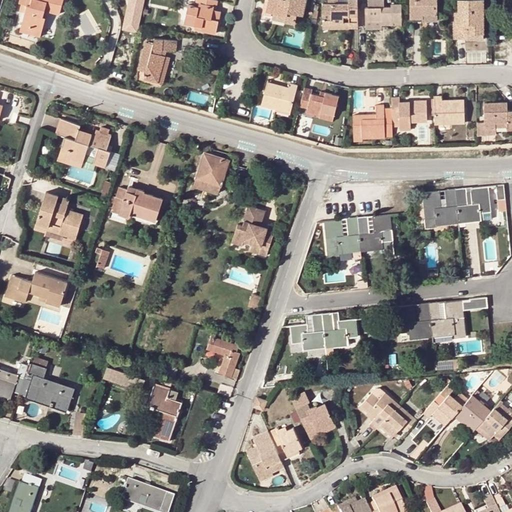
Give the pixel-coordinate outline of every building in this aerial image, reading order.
[(19,0),(19,2),(22,3),(27,5),(25,13),(21,27),(29,29),(28,33),(40,37),(46,18),(43,17),(44,11),(48,12),(59,15),(63,0),(19,0)] [(140,32),(145,0),(128,0),(123,29),(140,32)] [(207,16),(212,17),(213,11),(214,8),(216,8),(217,1),(214,0),(196,0),(196,3),(199,3),(198,7),(188,4),(185,21),(195,24),(194,29),(216,33),(218,21),(217,21),(212,19),(206,19),(207,16)] [(267,10),(269,0),(264,0),(262,13),(273,16),(274,12),(267,10)] [(269,0),(267,10),(274,12),(287,14),(285,21),(294,22),(296,13),(303,14),(305,0),(269,0)] [(344,16),(349,17),(349,28),(358,28),(357,0),(349,0),(349,3),(339,2),(339,0),(328,0),(329,3),(323,3),(323,19),(332,19),(332,22),(344,22),(344,16)] [(367,0),(368,7),(365,7),(365,21),(382,21),(382,25),(390,25),(390,22),(401,22),(401,4),(390,5),(390,6),(384,6),(384,0),(367,0)] [(409,0),(410,18),(422,17),(438,17),(437,0),(409,0)] [(454,39),(468,39),(467,34),(483,33),(483,0),(458,0),(458,12),(454,11),(454,18),(454,39)] [(285,21),(287,14),(274,12),(273,16),(273,18),(285,21)] [(323,29),(349,28),(349,17),(344,16),(344,22),(332,22),(332,19),(323,19),(323,29)] [(163,50),(167,51),(176,51),(177,40),(155,39),(154,44),(146,42),(138,69),(146,71),(145,78),(158,82),(165,56),(162,55),(163,50)] [(165,56),(158,82),(145,78),(136,76),(135,81),(158,87),(162,85),(170,57),(165,56)] [(262,104),(275,108),(290,112),(297,85),(290,83),(288,89),(275,85),(275,84),(267,82),(262,104)] [(326,92),(325,97),(319,95),(311,93),(312,89),(304,87),(299,105),(302,106),(308,108),(307,112),(321,115),(321,111),(334,114),(339,95),(326,92)] [(441,102),(441,95),(434,95),(435,123),(465,122),(464,100),(456,100),(456,101),(441,102)] [(399,126),(410,125),(410,121),(427,121),(426,100),(399,101),(399,97),(391,97),(392,115),(399,115),(399,124),(399,126)] [(507,127),(507,129),(511,129),(511,110),(507,110),(507,102),(484,103),(484,121),(484,127),(495,127),(496,122),(507,122),(507,127)] [(385,137),(384,104),(376,104),(376,114),(376,118),(369,119),(369,114),(353,115),(353,142),(363,142),(362,138),(385,137)] [(254,116),(272,119),(274,108),(256,105),(254,116)] [(79,131),(80,126),(61,120),(56,134),(65,137),(62,147),(70,149),(67,159),(83,164),(89,145),(99,148),(95,160),(98,166),(105,168),(110,152),(107,151),(111,136),(108,135),(109,131),(101,128),(100,132),(96,131),(95,136),(79,131)] [(484,121),(476,121),(477,135),(496,135),(496,127),(495,127),(484,127),(484,121)] [(82,168),(83,164),(67,159),(70,149),(62,147),(58,161),(82,168)] [(229,155),(208,149),(206,154),(227,161),(229,155)] [(205,154),(197,178),(220,186),(228,162),(227,161),(206,154),(205,154)] [(218,194),(220,186),(197,178),(194,187),(218,194)] [(496,186),(498,200),(505,199),(504,184),(496,186)] [(440,195),(440,191),(423,193),(426,227),(437,226),(437,224),(451,223),(451,220),(458,219),(465,219),(465,222),(481,220),(492,219),(491,212),(489,186),(473,188),(473,192),(463,192),(463,189),(456,189),(448,190),(449,206),(446,206),(445,194),(440,195)] [(127,191),(119,189),(111,213),(129,218),(130,214),(155,222),(162,200),(143,194),(144,192),(128,187),(127,191)] [(67,211),(68,206),(62,204),(57,203),(59,197),(46,194),(36,224),(49,227),(49,225),(60,228),(58,234),(67,237),(69,232),(77,234),(83,216),(67,211)] [(267,255),(275,230),(260,225),(265,210),(249,205),(242,225),(237,223),(232,241),(243,245),(244,240),(252,243),(250,250),(267,255)] [(157,222),(155,222),(130,214),(129,218),(156,227),(157,222)] [(383,241),(392,240),(390,214),(373,216),(374,232),(370,233),(366,233),(365,217),(357,218),(351,218),(352,234),(349,235),(343,235),(342,220),(325,221),(327,247),(337,246),(338,253),(354,251),(354,248),(360,248),(367,247),(368,250),(383,248),(383,241)] [(49,225),(49,227),(36,224),(35,228),(58,234),(60,228),(49,225)] [(75,240),(77,234),(69,232),(67,237),(75,240)] [(266,262),(271,264),(275,265),(282,246),(274,244),(272,252),(270,251),(266,262)] [(103,269),(109,253),(103,250),(101,255),(97,267),(103,269)] [(421,280),(428,279),(428,274),(424,275),(423,263),(419,263),(421,280)] [(29,292),(40,296),(47,298),(46,303),(60,307),(68,284),(35,273),(33,281),(11,274),(5,296),(25,303),(29,292)] [(454,338),(466,336),(463,311),(481,309),(480,298),(445,302),(445,307),(438,307),(438,302),(429,303),(423,304),(425,320),(420,321),(415,321),(414,305),(397,307),(399,333),(409,331),(410,338),(426,337),(426,334),(433,333),(439,333),(439,336),(454,334),(454,338)] [(371,309),(363,310),(364,324),(373,323),(371,309)] [(338,312),(331,313),(333,329),(340,328),(339,320),(338,312)] [(318,345),(325,345),(332,344),(332,347),(348,345),(348,338),(358,337),(356,319),(339,320),(340,328),(333,329),(331,313),(322,314),(315,315),(317,331),(314,331),(308,331),(307,323),(290,325),(292,343),(302,342),(303,350),(319,348),(318,345)] [(306,315),(308,331),(314,331),(317,331),(315,315),(306,315)] [(155,337),(156,333),(142,331),(139,347),(156,350),(158,337),(155,337)] [(226,356),(219,374),(236,380),(239,371),(234,369),(240,354),(238,353),(240,347),(213,337),(209,349),(226,356)] [(36,355),(34,361),(47,366),(49,360),(36,355)] [(459,367),(458,358),(435,360),(436,369),(459,367)] [(175,380),(178,367),(166,363),(162,375),(175,380)] [(53,407),(54,403),(67,407),(73,390),(43,380),(46,369),(33,365),(29,375),(26,374),(24,379),(19,394),(27,397),(26,398),(53,407)] [(107,380),(111,369),(107,368),(103,379),(107,380)] [(107,380),(129,387),(132,376),(111,369),(107,380)] [(12,392),(19,394),(24,379),(21,378),(16,377),(0,370),(0,394),(10,398),(12,392)] [(145,381),(132,376),(129,387),(141,392),(145,381)] [(218,395),(219,395),(229,399),(233,389),(221,385),(218,395)] [(424,412),(423,412),(429,417),(432,414),(445,425),(454,415),(457,411),(468,399),(460,392),(455,398),(449,393),(452,390),(447,385),(440,393),(434,400),(424,412)] [(169,442),(182,404),(173,401),(176,393),(172,391),(171,392),(154,387),(148,405),(164,410),(155,438),(169,442)] [(378,387),(376,388),(371,393),(379,399),(385,393),(378,387)] [(293,399),(296,407),(308,402),(310,401),(306,393),(293,399)] [(371,393),(363,403),(377,416),(373,420),(369,425),(375,431),(377,429),(379,426),(398,404),(385,393),(379,399),(371,393)] [(468,399),(457,411),(476,428),(478,426),(491,411),(472,395),(468,399)] [(263,409),(266,401),(257,398),(254,406),(263,409)] [(499,439),(511,424),(511,412),(507,408),(508,408),(503,402),(504,401),(501,399),(491,411),(478,426),(491,437),(494,435),(499,439)] [(301,419),(308,434),(334,421),(324,403),(317,406),(317,405),(310,408),(308,402),(296,407),(298,412),(301,419)] [(66,411),(67,407),(54,403),(53,407),(66,411)] [(373,420),(377,416),(363,403),(359,408),(373,420)] [(404,413),(406,411),(398,404),(379,426),(392,437),(393,436),(396,433),(401,426),(407,431),(423,412),(424,412),(421,409),(414,417),(412,415),(409,418),(404,413)] [(474,431),(476,428),(457,411),(454,415),(474,431)] [(86,416),(76,415),(73,433),(83,435),(86,416)] [(311,439),(336,427),(334,421),(308,434),(311,439)] [(390,440),(392,437),(379,426),(377,429),(390,440)] [(489,440),(491,437),(478,426),(476,428),(489,440)] [(287,430),(279,434),(278,431),(277,428),(269,432),(281,460),(289,456),(287,453),(298,448),(302,446),(294,427),(287,430)] [(248,453),(259,478),(273,472),(270,467),(282,462),(281,460),(269,432),(268,430),(261,433),(265,442),(257,446),(258,448),(248,453)] [(253,437),(257,446),(265,442),(261,433),(253,437)] [(299,452),(298,448),(287,453),(289,456),(299,452)] [(282,462),(270,467),(273,472),(284,467),(282,462)] [(274,475),(273,472),(259,478),(261,481),(274,475)] [(25,477),(22,486),(13,511),(30,511),(41,483),(25,477)] [(169,511),(174,497),(120,479),(114,496),(123,499),(163,511),(169,511)] [(13,511),(22,486),(18,485),(8,511),(13,511)] [(388,496),(381,499),(380,495),(372,498),(373,502),(367,505),(370,511),(406,511),(395,488),(386,492),(388,496)] [(511,511),(511,509),(509,511),(507,506),(505,507),(499,494),(492,497),(498,510),(498,511),(511,511)] [(483,498),(488,510),(483,511),(498,511),(498,510),(492,497),(491,495),(483,498)] [(440,511),(434,498),(427,502),(431,511),(464,511),(461,504),(442,511),(440,511)] [(152,511),(163,511),(123,499),(122,502),(152,511)] [(370,511),(367,505),(365,500),(356,504),(341,511),(339,507),(331,511),(370,511)] [(355,500),(339,507),(341,511),(356,504),(355,500)]
